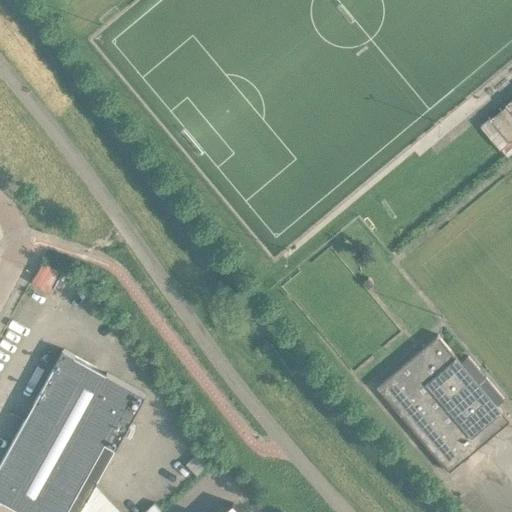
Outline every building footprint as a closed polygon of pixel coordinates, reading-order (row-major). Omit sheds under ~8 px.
[(511,67),(487,87),(499,102),(511,92),(511,67)] [(511,99),(489,118),(508,141),(511,137),(511,99)] [(43,260),(33,280),(49,288),(59,267),(43,260)] [(437,334),(376,385),(448,471),(509,420),(437,334)] [(79,511),(119,441),(145,394),(93,365),(63,348),(0,461),(0,498),(24,511),(79,511)] [(241,511),(232,502),(222,511),(241,511)]
